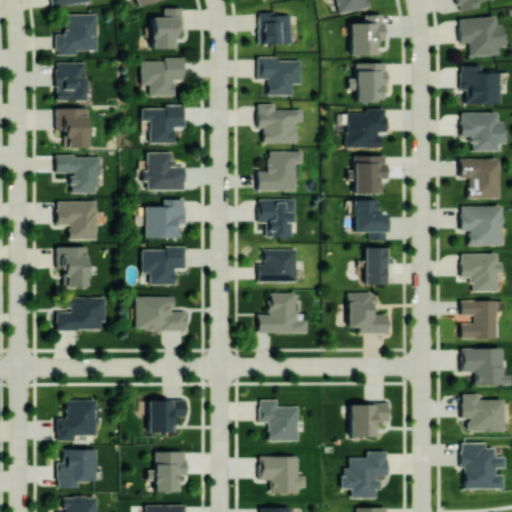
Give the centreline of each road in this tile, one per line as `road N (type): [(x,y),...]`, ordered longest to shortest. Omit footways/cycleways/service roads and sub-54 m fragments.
road 1 (residential): [(13,0),(19,511)]
road 2 (residential): [(214,0),(220,511)]
road 3 (residential): [(422,435),(416,0)]
road 4 (residential): [(0,367),(422,366)]
